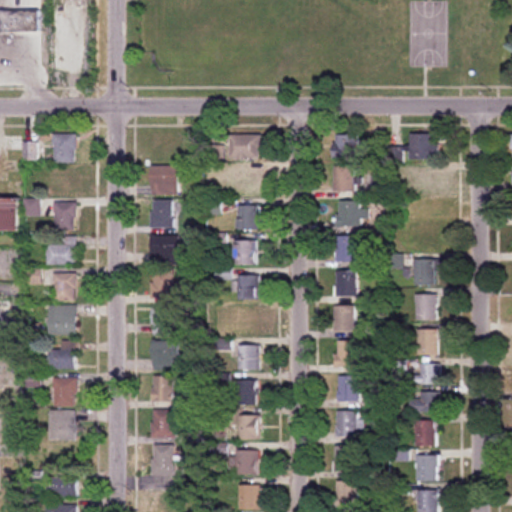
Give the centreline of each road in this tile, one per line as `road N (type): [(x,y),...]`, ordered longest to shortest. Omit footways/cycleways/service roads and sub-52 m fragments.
road 1 (residential): [(119,511),(115,0)]
road 2 (residential): [(511,105),(0,108)]
road 3 (residential): [(485,511),(477,106)]
road 4 (residential): [(303,511),(297,106)]
